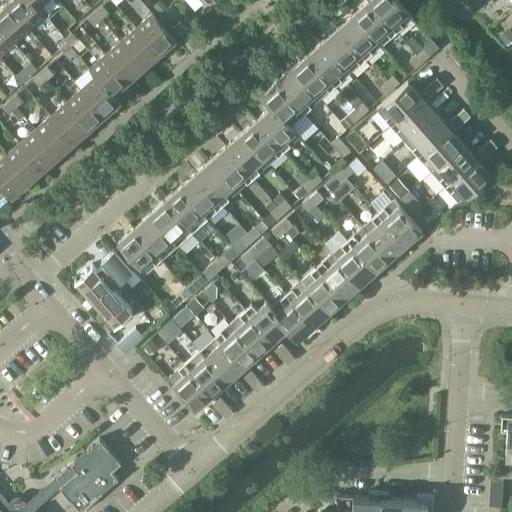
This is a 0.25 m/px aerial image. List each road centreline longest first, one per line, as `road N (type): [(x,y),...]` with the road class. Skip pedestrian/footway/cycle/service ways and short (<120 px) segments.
road 1 (residential): [(195,469),(386,306),(463,305)]
road 2 (residential): [(195,469),(33,282)]
road 3 (residential): [(451,474),(340,471),(284,511)]
road 4 (residential): [(33,282),(150,180)]
